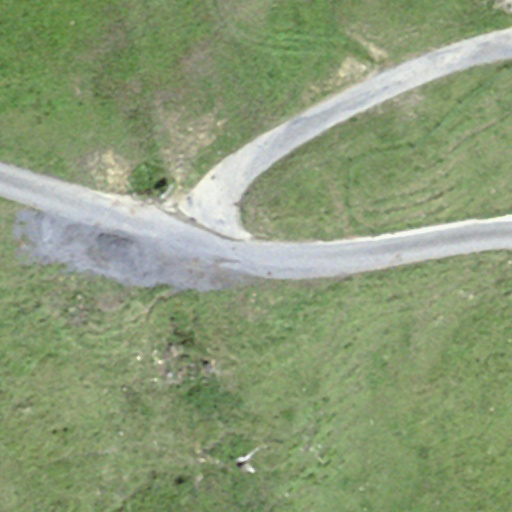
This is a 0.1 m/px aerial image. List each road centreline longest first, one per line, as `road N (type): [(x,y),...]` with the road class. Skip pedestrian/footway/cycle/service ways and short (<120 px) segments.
road 1 (track): [(0,188),(194,256),(511,228)]
road 2 (track): [(194,256),(270,169),(433,79),(511,51)]
